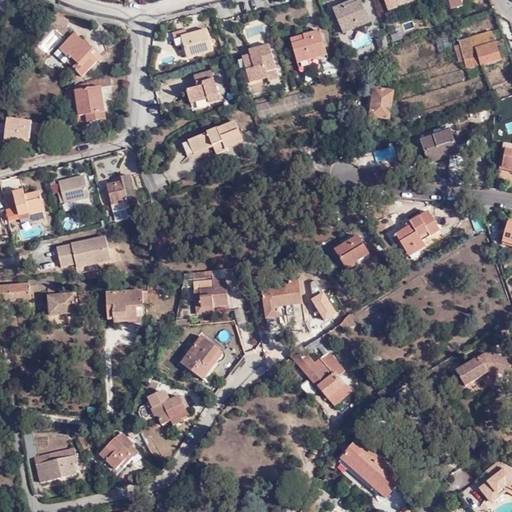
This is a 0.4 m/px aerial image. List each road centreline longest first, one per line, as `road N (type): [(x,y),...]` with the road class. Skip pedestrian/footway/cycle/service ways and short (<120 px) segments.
road 1 (residential): [(252,364),(165,480),(38,509)]
road 2 (residential): [(0,167),(135,137),(142,19)]
road 3 (residential): [(306,176),(511,198)]
